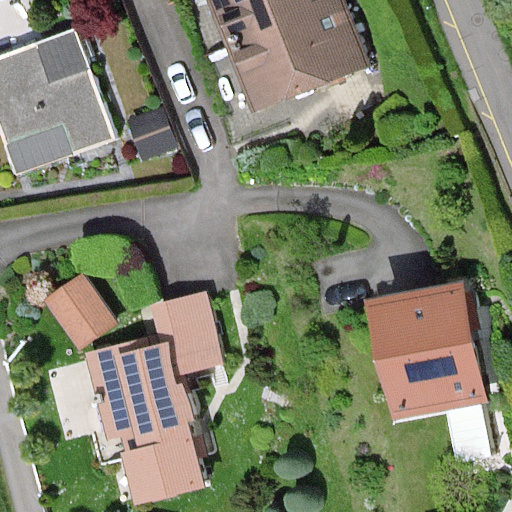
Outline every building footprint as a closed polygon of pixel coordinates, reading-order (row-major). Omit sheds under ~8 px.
[(350,0),(191,0),(237,119),(362,72),(372,56),(350,0)] [(65,25),(0,51),(0,148),(9,173),(113,134),(65,25)] [(71,267),(25,296),(58,348),(106,320),(71,267)] [(207,286),(158,301),(166,327),(179,369),(229,354),(207,286)] [(470,290),(361,309),(380,418),(489,399),(470,290)] [(105,334),(58,348),(109,511),(164,511),(218,496),(179,369),(166,327),(108,345),(105,334)]
